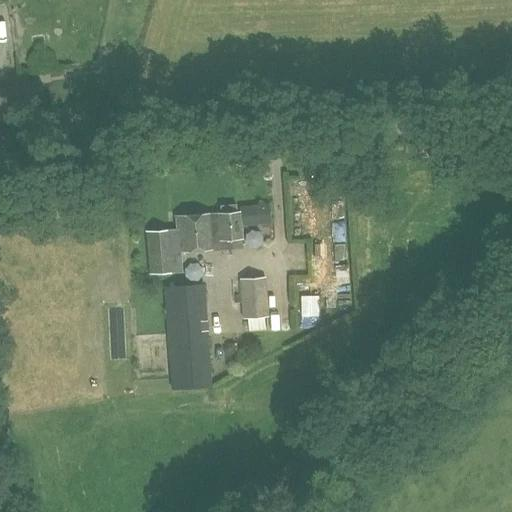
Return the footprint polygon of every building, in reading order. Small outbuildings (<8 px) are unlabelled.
[(24,0),(30,11),(47,2),(46,0),(24,0)] [(0,115),(45,108),(40,85),(0,91),(0,115)] [(220,213),(202,214),(205,250),(214,249),(213,237),(219,237),(220,250),(242,248),(239,211),(236,212),(236,205),(220,206),(220,213)] [(205,250),(202,214),(175,216),(176,229),(146,231),(149,274),(180,272),(178,252),(205,250)] [(268,317),(264,277),(240,279),(243,319),(268,317)] [(211,387),(203,284),(164,287),(172,389),(211,387)] [(312,326),(329,325),(328,305),(311,306),(312,326)]
